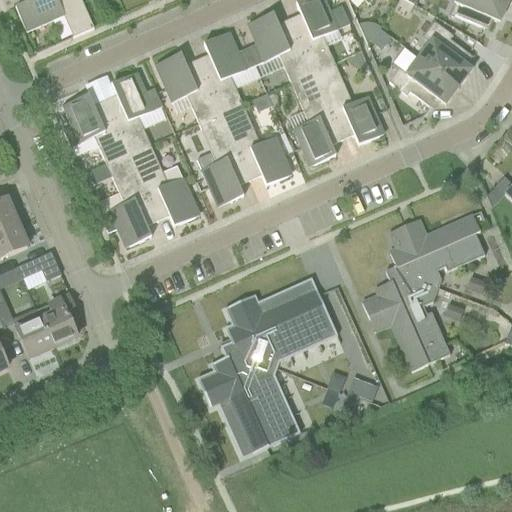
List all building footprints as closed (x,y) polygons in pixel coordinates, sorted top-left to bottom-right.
[(72,41),(93,32),(78,0),(39,0),(14,11),(25,36),(62,19),(72,41)] [(323,5),(320,6),(317,0),(311,0),(294,8),(299,18),(288,23),(311,77),(333,68),(321,40),(348,29),(340,11),(328,16),(323,5)] [(411,8),(415,0),(400,0),(400,2),(411,8)] [(498,26),(507,6),(492,0),(453,0),(450,7),(454,9),(450,18),(487,33),(491,23),(498,26)] [(288,23),(276,28),(271,18),(249,28),(253,36),(250,37),(255,48),(245,52),(253,70),(281,58),(293,85),(311,77),(288,23)] [(448,44),(450,41),(432,27),(423,39),(430,44),(417,61),(457,92),(471,74),(464,69),(471,61),(448,44)] [(372,32),(369,31),(366,31),(363,31),(360,32),(359,32),(366,49),(370,43),(377,35),(375,33),(372,32)] [(381,52),(388,43),(377,35),(370,43),(381,52)] [(231,46),(228,47),(224,39),(202,48),(207,59),(195,64),(219,118),(237,110),(225,82),(253,70),(245,52),(236,57),(231,46)] [(195,64),(184,69),(179,58),(157,68),(161,76),(157,77),(170,107),(185,100),(197,127),(219,118),(195,64)] [(444,109),(457,92),(417,61),(403,79),(396,74),(387,86),(406,100),(409,96),(431,113),(438,105),(444,109)] [(366,101),(351,108),(333,68),(311,77),(341,144),(352,139),(357,150),(379,140),(375,132),(379,131),(366,101)] [(329,149),(341,144),(311,77),(293,85),(310,125),(292,134),(305,163),(308,162),(312,170),(334,160),(329,149)] [(103,104),(127,158),(145,150),(133,123),(160,111),(152,92),(143,96),(138,86),(135,87),(132,79),(110,89),(114,99),(103,104)] [(103,104),(92,110),(87,99),(65,109),(68,117),(65,118),(70,130),(61,134),(69,151),(78,147),(93,141),(105,168),(127,158),(103,104)] [(273,142),(255,150),(237,110),(219,118),(248,185),(260,180),(265,190),(287,181),(283,173),(286,171),(273,142)] [(237,190),(248,185),(219,118),(197,127),(210,157),(195,163),(204,183),(195,187),(198,195),(207,192),(213,204),(216,202),(220,210),(242,200),(237,190)] [(181,182),(162,191),(145,150),(127,158),(156,225),(168,220),(172,231),(194,221),(191,213),(194,212),(181,182)] [(145,230),(156,225),(127,158),(105,168),(123,208),(99,219),(107,237),(116,233),(121,244),(124,243),(127,251),(149,241),(145,230)] [(511,207),(511,189),(503,199),(504,200),(511,207)] [(495,191),(485,201),(490,213),(503,199),(495,191)] [(0,234),(16,227),(5,204),(0,205),(0,234)] [(474,238),(478,236),(471,219),(424,240),(417,224),(387,237),(394,253),(388,256),(394,271),(384,276),(388,286),(373,293),(376,300),(360,307),(374,337),(390,329),(410,376),(448,359),(430,317),(425,319),(422,311),(431,307),(440,285),(436,275),(444,272),(446,276),(483,260),(474,238)] [(0,234),(0,262),(8,259),(26,251),(16,227),(0,234)] [(60,279),(51,260),(50,257),(15,272),(20,284),(40,276),(44,286),(60,279)] [(480,299),(485,285),(470,280),(465,293),(480,299)] [(212,375),(196,382),(209,413),(217,410),(222,421),(241,463),(299,438),(273,380),(278,366),(336,340),(310,282),(257,306),(253,299),(223,313),(230,329),(223,332),(230,347),(219,351),(224,362),(209,369),(212,375)] [(64,316),(73,312),(67,300),(35,315),(51,352),(75,342),(64,316)] [(458,326),(463,312),(448,307),(443,320),(458,326)] [(35,315),(11,325),(16,334),(15,335),(27,363),(51,352),(35,315)] [(511,350),(511,321),(503,347),(511,350)] [(363,386),(361,385),(352,382),(337,419),(349,424),(363,386)]
